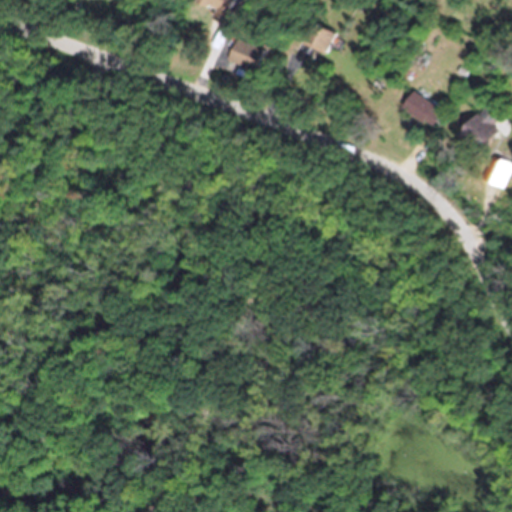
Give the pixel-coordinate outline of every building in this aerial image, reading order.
[(196,0),(192,10),(225,24),(234,0),(196,0)] [(229,37),(221,33),(211,53),(219,57),(229,37)] [(304,53),(322,64),(334,44),(316,33),(304,53)] [(264,63),(240,45),(226,64),(251,81),(264,63)] [(401,114),(431,136),(443,120),(412,98),(401,114)] [(495,138),(477,119),(458,137),(476,156),(495,138)]
